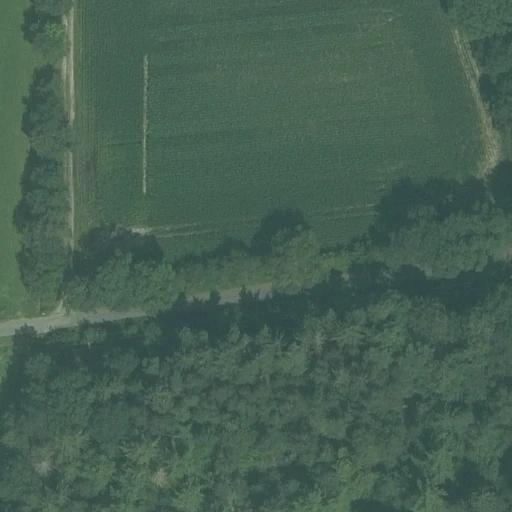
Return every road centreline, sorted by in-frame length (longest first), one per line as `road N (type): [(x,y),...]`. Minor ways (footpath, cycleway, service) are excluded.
road 1 (unclassified): [(511,253),(0,332)]
road 2 (track): [(63,322),(66,0)]
